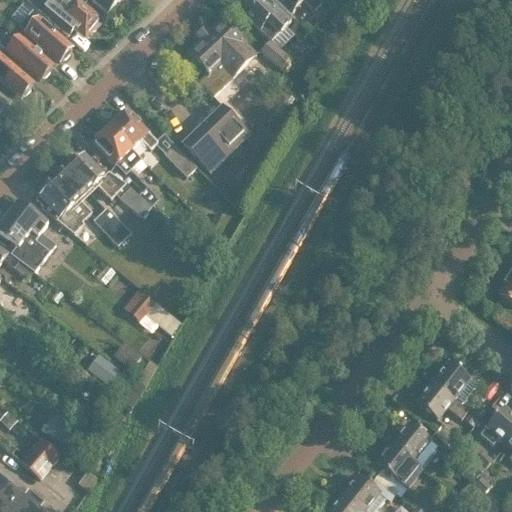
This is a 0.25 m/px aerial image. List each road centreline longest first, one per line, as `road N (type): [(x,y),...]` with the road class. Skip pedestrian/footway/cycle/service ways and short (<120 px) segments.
road 1 (residential): [(245,511),(422,296)]
road 2 (residential): [(0,190),(186,0)]
road 3 (residential): [(422,296),(511,144)]
